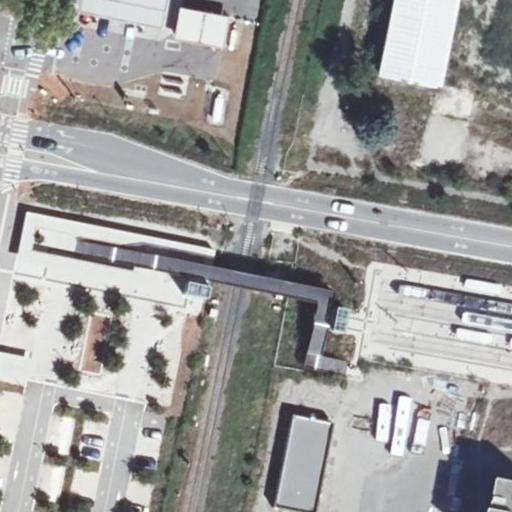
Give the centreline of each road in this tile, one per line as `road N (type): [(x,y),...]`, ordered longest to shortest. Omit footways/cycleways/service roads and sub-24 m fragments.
road 1 (secondary): [(511,240),(257,192),(0,130)]
road 2 (secondary): [(0,171),(511,255)]
road 3 (unknown): [(329,147),(356,0)]
